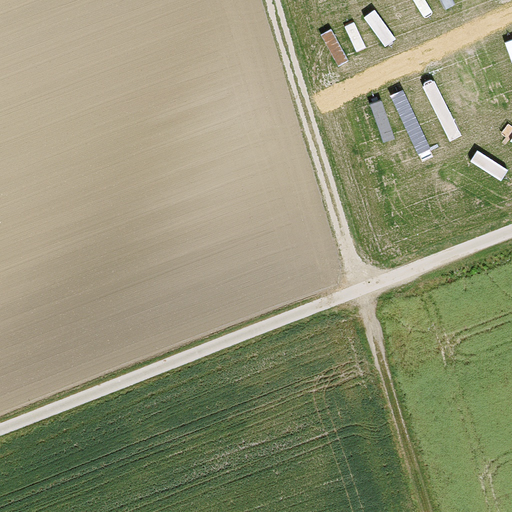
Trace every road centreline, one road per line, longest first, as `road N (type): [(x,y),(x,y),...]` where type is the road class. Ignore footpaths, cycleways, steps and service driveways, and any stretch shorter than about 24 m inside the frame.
road 1 (track): [(0,432),(511,233)]
road 2 (track): [(359,292),(425,511)]
